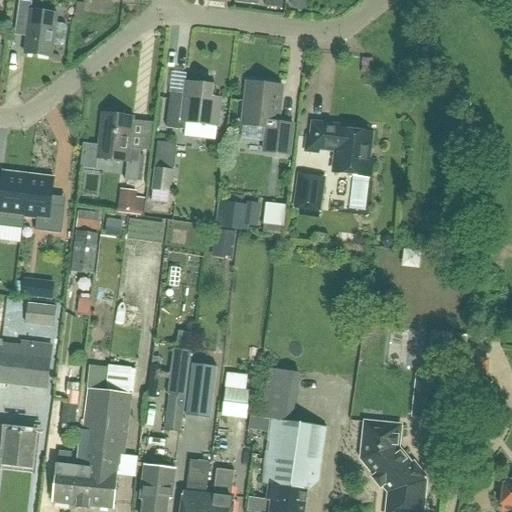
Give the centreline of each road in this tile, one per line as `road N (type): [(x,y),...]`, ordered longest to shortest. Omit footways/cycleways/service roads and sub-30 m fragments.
road 1 (residential): [(383,0),(322,33),(164,7)]
road 2 (residential): [(164,7),(19,122),(0,119)]
